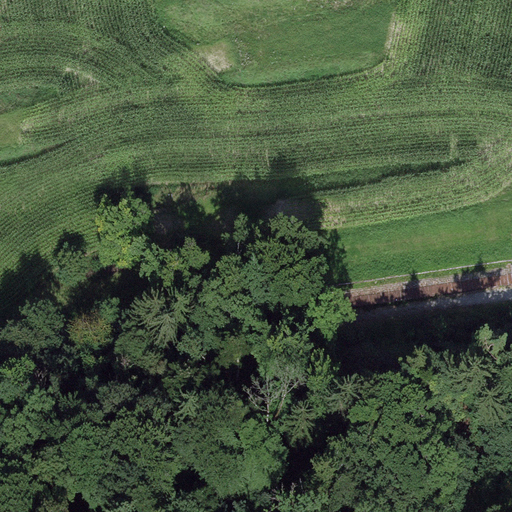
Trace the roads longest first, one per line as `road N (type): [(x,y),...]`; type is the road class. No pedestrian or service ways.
road 1 (track): [(0,332),(160,328),(283,412),(413,417),(511,464)]
road 2 (track): [(160,328),(292,335),(511,297)]
